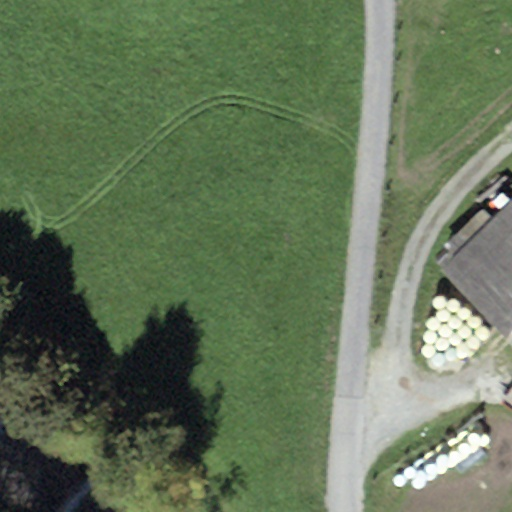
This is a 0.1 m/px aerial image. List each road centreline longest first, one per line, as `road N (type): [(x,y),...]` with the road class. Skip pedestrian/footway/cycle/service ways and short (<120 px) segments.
road 1 (unclassified): [(344,511),(376,147),(378,0)]
road 2 (track): [(345,450),(391,355),(430,238),(471,185),(511,150)]
